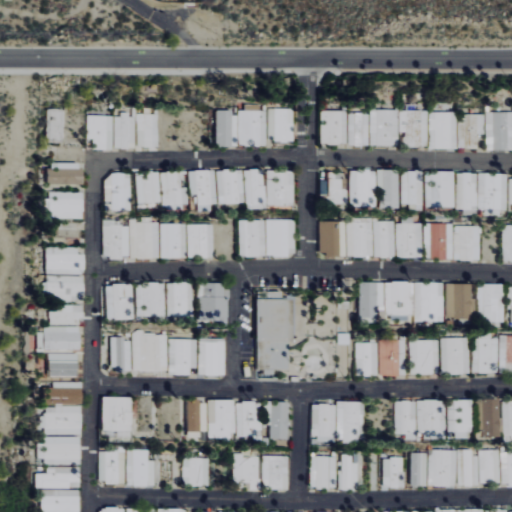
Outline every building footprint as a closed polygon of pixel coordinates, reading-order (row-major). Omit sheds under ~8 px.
[(264,145),(265,104),(245,104),(245,110),(239,110),(238,145),(264,145)] [(267,141),(292,141),(293,108),(268,108),(267,141)] [(47,140),(64,140),(65,110),(48,109),(47,140)] [(371,145),(398,145),(399,109),(371,109),(371,145)] [(321,144),(346,144),(347,110),(322,110),(321,144)] [(428,147),(429,110),(400,110),(400,132),(406,132),(405,146),(428,147)] [(237,111),(211,111),(211,124),(216,124),(216,145),(236,145),(237,111)] [(430,149),(457,148),(457,111),(430,112),(430,149)] [(511,111),(487,112),(488,150),(511,149),(511,111)] [(349,145),(369,145),(369,112),(349,112),(349,145)] [(157,113),(138,113),(138,146),(158,146),(157,113)] [(485,114),(459,113),(458,148),(478,148),(479,134),(485,134),(485,114)] [(116,114),(115,147),(136,148),(137,115),(116,114)] [(114,115),(89,115),(88,139),(94,139),(94,149),(114,150),(114,115)] [(48,183),(85,184),(85,162),(58,162),(58,168),(48,167),(48,183)] [(265,206),(264,168),(245,169),(246,207),(265,206)] [(214,169),(189,170),(190,194),(197,194),(197,211),(210,210),(210,203),(215,203),(214,169)] [(217,169),(218,203),(240,202),(240,189),(242,189),(242,169),(217,169)] [(268,169),(266,204),(293,205),(294,169),(268,169)] [(376,169),(351,169),(351,206),(376,206),(376,169)] [(398,208),(399,169),(379,169),(378,207),(398,208)] [(180,187),(179,170),(161,171),(162,208),(187,207),(186,186),(180,187)] [(160,202),(159,171),(136,171),(137,202),(160,202)] [(347,188),(342,188),(342,171),(328,171),(328,193),(322,193),(323,203),(347,202),(347,188)] [(401,205),(421,205),(422,171),(402,171),(401,205)] [(425,206),(453,206),(454,171),(426,171),(425,206)] [(106,209),(131,209),(130,172),(106,173),(106,209)] [(456,209),(463,209),(463,215),(477,214),(476,173),(456,173),(456,209)] [(506,213),(506,173),(478,173),(478,213),(506,213)] [(49,218),(83,218),(83,192),(49,191),(49,218)] [(158,258),(158,222),(146,222),(146,218),(130,218),(130,258),(158,258)] [(129,257),(129,225),(115,225),(115,219),(103,219),(103,257),(129,257)] [(266,256),(265,219),(239,220),(240,256),(266,256)] [(295,219),(266,219),(267,256),(289,256),(289,250),(295,250),(295,219)] [(319,220),(320,255),(345,254),(344,219),(319,220)] [(373,220),(347,220),(347,256),(374,256),(373,220)] [(394,220),(374,221),(375,257),(395,256),(394,220)] [(396,220),(397,257),(422,256),(421,220),(396,220)] [(83,222),(48,223),(48,243),(83,242),(83,222)] [(160,258),(185,257),(185,223),(160,223),(160,258)] [(213,223),(187,224),(188,257),(214,257),(213,223)] [(511,260),(511,224),(502,225),(503,261),(511,260)] [(479,260),(480,226),(454,225),(454,259),(479,260)] [(83,248),(46,246),(45,273),(59,273),(59,270),(83,270),(83,248)] [(384,304),(384,282),(360,281),(360,317),(377,317),(377,304),(384,304)] [(412,314),(412,281),(385,281),(385,315),(412,314)] [(135,316),(163,316),(163,282),(134,283),(135,316)] [(166,315),(191,315),(191,282),(166,282),(166,315)] [(442,321),(443,282),(415,282),(414,320),(442,321)] [(445,317),(469,318),(470,283),(446,282),(445,317)] [(477,283),(477,304),(481,304),(481,322),(502,321),(501,283),(477,283)] [(131,318),(131,284),(105,284),(105,318),(131,318)] [(197,320),(228,320),(228,284),(198,284),(197,320)] [(291,369),(292,298),(258,298),(258,369),(264,369),(264,377),(274,377),(274,369),(291,369)] [(84,322),(83,305),(49,306),(49,323),(84,322)] [(79,327),(37,327),(38,349),(80,348),(79,327)] [(167,333),(133,333),(133,370),(168,370),(167,333)] [(511,369),(511,334),(499,335),(498,370),(511,369)] [(497,372),(497,336),(472,335),(472,372),(497,372)] [(131,371),(132,338),(113,337),(112,371),(131,371)] [(441,337),(441,374),(468,373),(468,337),(441,337)] [(169,374),(191,374),(191,367),(196,367),(197,339),(170,339),(169,374)] [(226,374),(226,339),(200,339),(200,375),(226,374)] [(398,339),(379,340),(380,376),(405,375),(405,365),(399,365),(398,339)] [(438,374),(437,340),(409,340),(410,374),(438,374)] [(378,375),(377,341),(357,342),(357,375),(378,375)] [(77,352),(49,353),(49,375),(77,375),(77,352)] [(44,387),(44,403),(81,402),(81,381),(53,382),(53,387),(44,387)] [(102,430),(131,430),(132,396),(102,396),(102,430)] [(499,398),(479,398),(480,429),(483,429),(483,436),(500,436),(499,398)] [(235,399),(208,399),(209,436),(236,436),(235,399)] [(418,399),(417,431),(445,432),(446,399),(418,399)] [(447,431),(455,432),(455,437),(469,438),(470,400),(448,399),(447,431)] [(207,400),(187,400),(187,430),(207,431),(207,400)] [(287,439),(288,401),(264,400),(263,424),(270,424),(269,438),(287,439)] [(416,401),(395,400),(395,433),(415,433),(416,401)] [(511,400),(509,401),(509,408),(503,408),(504,435),(511,434),(511,400)] [(261,436),(261,401),(237,401),(236,436),(261,436)] [(335,440),(362,441),(362,401),(336,401),(335,440)] [(334,447),(335,404),(312,403),(311,446),(334,447)] [(43,434),(82,433),(81,405),(46,406),(46,417),(43,417),(43,434)] [(81,436),(44,436),(44,443),(41,443),(41,464),(82,464),(81,436)] [(101,451),(101,483),(126,482),(126,447),(115,447),(115,451),(101,451)] [(149,449),(128,449),(129,485),(157,485),(156,460),(149,460),(149,449)] [(457,450),(429,449),(428,485),(456,486),(457,450)] [(477,449),(457,449),(458,485),(477,485),(477,449)] [(499,449),(479,450),(479,483),(500,483),(499,449)] [(511,449),(500,450),(502,485),(511,484),(511,449)] [(426,485),(427,452),(411,452),(410,485),(426,485)] [(260,455),(234,454),(234,487),(259,488),(260,455)] [(340,488),(357,489),(357,462),(352,462),(353,454),(341,454),(340,488)] [(289,455),(263,455),(263,489),(288,490),(289,455)] [(336,456),(312,456),(311,487),(335,487),(336,456)] [(210,486),(210,458),(185,457),(184,485),(210,486)] [(403,488),(404,457),(384,457),(383,487),(403,488)] [(48,473),(37,473),(36,487),(81,488),(82,467),(48,467),(48,473)] [(37,511),(37,488),(75,488),(75,511),(37,511)]
